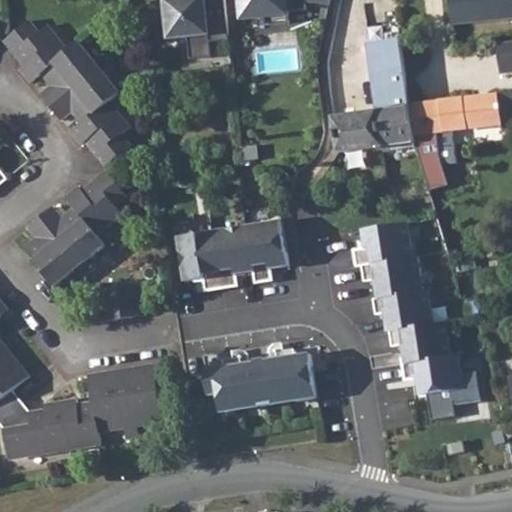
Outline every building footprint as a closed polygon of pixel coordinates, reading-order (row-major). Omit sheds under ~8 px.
[(222,0),(162,0),(166,34),(185,32),(187,54),(209,52),(208,37),(226,35),(222,0)] [(511,0),(451,0),(455,28),(511,21),(511,0)] [(31,18),(11,34),(19,44),(30,59),(26,63),(21,67),(32,81),(43,71),(48,66),(58,79),(53,83),(42,93),(52,106),(62,118),(73,108),(79,104),(89,117),(83,121),(72,131),(83,143),(88,139),(94,135),(105,149),(113,159),(133,143),(123,131),(132,124),(111,98),(121,90),(105,70),(114,62),(110,57),(106,53),(97,61),(80,40),(71,48),(50,24),(42,30),(31,18)] [(11,34),(6,39),(14,48),(19,44),(11,34)] [(208,37),(209,52),(228,50),(226,35),(208,37)] [(354,115),(333,119),(335,125),(340,155),(388,147),(416,143),(410,106),(408,88),(402,50),(401,40),(369,45),(380,112),(354,115)] [(511,41),(498,43),(501,74),(511,72),(511,41)] [(19,44),(14,48),(26,63),(30,59),(19,44)] [(48,66),(43,71),(53,83),(58,79),(48,66)] [(437,103),(410,106),(416,143),(422,163),(425,172),(426,177),(431,194),(451,188),(445,168),(459,166),(454,132),(476,129),(511,124),(511,93),(501,95),(437,103)] [(79,104),(73,108),(83,121),(89,117),(79,104)] [(94,135),(88,139),(100,154),(105,149),(94,135)] [(105,149),(100,154),(108,163),(113,159),(105,149)] [(318,177),(314,160),(300,164),(304,180),(318,177)] [(106,168),(98,175),(102,181),(110,174),(106,168)] [(53,205),(28,227),(36,236),(40,242),(27,252),(55,285),(76,268),(83,276),(93,269),(86,260),(107,243),(98,233),(123,213),(116,204),(127,194),(110,174),(102,181),(87,193),(83,187),(80,183),(66,195),(75,205),(79,210),(67,220),(62,215),(53,205)] [(98,175),(83,187),(87,193),(102,181),(98,175)] [(75,205),(62,215),(67,220),(79,210),(75,205)] [(284,220),(250,225),(257,270),(259,281),(275,279),(273,267),(291,264),(287,240),(284,220)] [(410,224),(365,231),(368,248),(356,250),(359,267),(364,266),(415,257),(410,224)] [(250,225),(215,231),(224,287),(241,285),(239,273),(257,270),(250,225)] [(181,236),(188,281),(207,278),(208,290),(224,287),(215,231),(181,236)] [(36,236),(23,247),(27,252),(40,242),(36,236)] [(420,257),(415,257),(364,266),(366,283),(378,281),(381,299),(426,291),(420,257)] [(97,291),(102,321),(146,313),(147,313),(141,283),(97,291)] [(431,291),(426,291),(381,299),(376,300),(378,315),(388,313),(391,332),(393,332),(436,324),(431,291)] [(0,312),(6,307),(0,299),(0,422),(5,428),(6,429),(10,455),(52,449),(52,450),(69,448),(101,443),(99,431),(125,427),(127,436),(133,434),(139,433),(138,425),(164,421),(154,364),(122,369),(90,374),(94,401),(95,407),(78,409),(77,404),(76,396),(61,399),(45,401),(46,408),(47,414),(30,417),(30,411),(29,409),(13,388),(19,383),(29,374),(18,360),(14,365),(2,351),(0,348),(0,312)] [(436,324),(393,332),(395,347),(407,345),(410,363),(455,356),(449,322),(436,324)] [(0,337),(0,348),(2,351),(14,365),(18,360),(0,337)] [(221,395),(224,414),(319,398),(321,398),(316,371),(314,355),(288,359),(285,344),(275,346),(273,349),(273,356),(275,359),(281,360),(245,366),(250,363),(252,359),(251,356),(249,353),(243,351),(236,352),(238,367),(208,371),(210,384),(212,397),(221,395)] [(410,363),(406,364),(409,381),(422,378),(425,396),(468,388),(462,355),(455,356),(410,363)] [(94,401),(77,404),(78,409),(95,407),(94,401)] [(46,408),(30,411),(30,417),(47,414),(46,408)]
